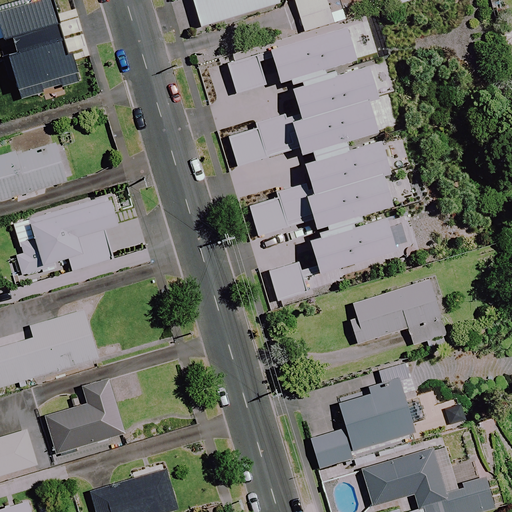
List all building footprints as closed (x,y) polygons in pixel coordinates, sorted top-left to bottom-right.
[(43,15),(32,0),(0,0),(0,36),(1,38),(0,37),(0,78),(2,82),(32,61),(13,36),(43,15)] [(189,0),(198,28),(281,3),(280,0),(189,0)] [(290,0),(301,33),(331,24),(323,0),(290,0)] [(288,81),(289,84),(323,75),(322,71),(350,63),(341,30),(263,52),(268,71),(272,85),(288,81)] [(263,86),(255,57),(223,66),(231,95),(263,86)] [(323,75),(289,84),(287,85),(288,89),(278,92),(286,120),(254,129),(255,134),(225,142),(232,167),(307,147),(309,153),(345,144),(375,135),(365,101),(375,98),(366,68),(334,76),(333,72),(323,75)] [(53,151),(51,143),(0,157),(0,200),(72,180),(63,148),(53,151)] [(305,165),(310,186),(243,204),(253,239),(306,224),(308,232),(389,210),(379,174),(387,172),(381,150),(379,151),(377,143),(347,151),(345,144),(309,153),(312,163),(305,165)] [(103,196),(7,225),(17,255),(12,257),(19,278),(38,272),(36,267),(74,256),(77,268),(112,258),(103,228),(112,226),(103,196)] [(272,303),(297,295),(395,267),(381,219),(310,239),(315,256),(303,260),(306,268),(297,271),(295,262),(262,272),(272,303)] [(440,337),(423,281),(349,305),(353,319),(345,321),(353,345),(404,329),(409,346),(440,337)] [(0,387),(95,359),(80,311),(25,327),(29,339),(0,347),(0,387)] [(355,450),(412,433),(397,382),(408,379),(404,364),(375,372),(378,382),(363,386),(366,396),(336,405),(344,429),(306,440),(315,469),(357,456),(355,450)] [(123,434),(106,378),(77,386),(82,404),(39,416),(51,455),(123,434)] [(0,475),(33,465),(23,430),(0,437),(0,475)] [(476,511),(471,492),(457,496),(443,448),(430,452),(429,448),(356,470),(367,508),(368,511),(476,511)] [(170,511),(174,511),(162,470),(86,492),(91,511),(170,511)] [(0,511),(27,511),(25,502),(0,509),(0,511)]
